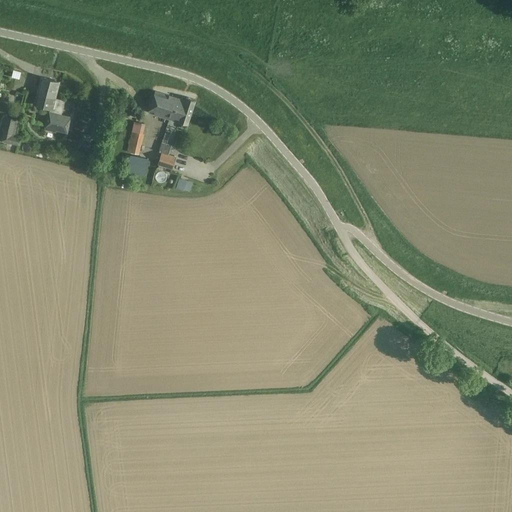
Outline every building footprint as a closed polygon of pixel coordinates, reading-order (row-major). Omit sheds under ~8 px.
[(37,92),(55,97),(59,81),(41,77),(37,92)] [(149,110),(170,117),(173,106),(180,108),(183,100),(155,91),(149,110)] [(55,98),(55,97),(37,92),(34,104),(51,108),(50,113),(49,112),(46,126),(67,131),(71,118),(61,115),(65,101),(55,98)] [(173,106),(170,117),(188,122),(196,100),(186,97),(185,100),(183,100),(180,108),(173,106)] [(16,118),(6,116),(1,141),(16,145),(18,137),(16,136),(18,125),(19,120),(16,119),(16,118)] [(145,124),(134,121),(127,152),(139,154),(144,134),(143,134),(145,124)] [(79,146),(85,147),(87,135),(81,133),(79,146)] [(171,169),(175,157),(168,155),(171,145),(161,142),(158,151),(162,153),(158,165),(171,169)] [(149,159),(130,154),(126,172),(145,176),(149,159)] [(179,178),(176,186),(189,191),(192,183),(179,178)]
